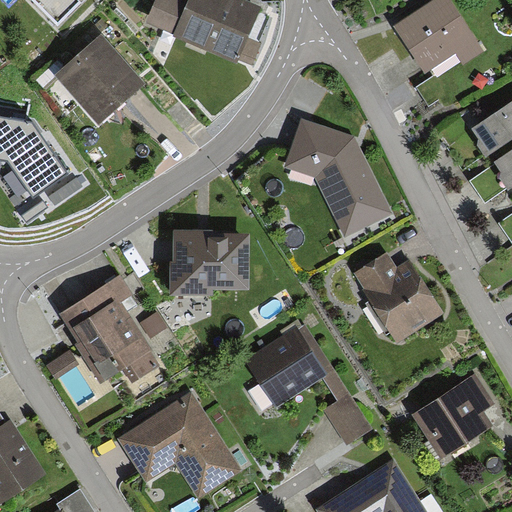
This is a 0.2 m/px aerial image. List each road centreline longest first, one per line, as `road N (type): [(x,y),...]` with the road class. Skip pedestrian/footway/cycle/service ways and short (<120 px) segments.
road 1 (residential): [(302,15),(267,96),(214,154),(75,245),(1,276)]
road 2 (residential): [(302,15),(342,49),(511,360)]
road 3 (residential): [(1,276),(17,359),(114,511)]
